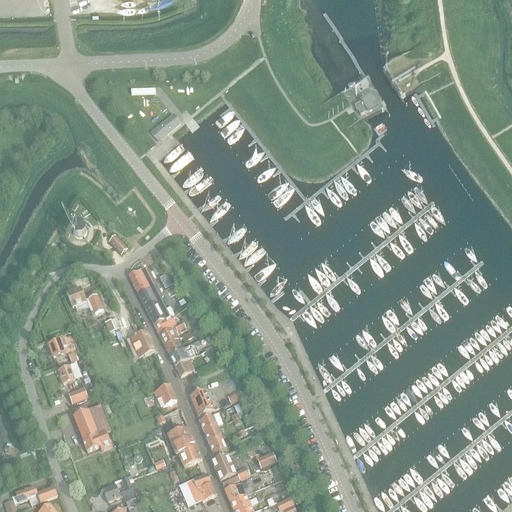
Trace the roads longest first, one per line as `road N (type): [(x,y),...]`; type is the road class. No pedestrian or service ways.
road 1 (tertiary): [(356,511),(288,360),(180,222)]
road 2 (residential): [(72,511),(25,372),(24,335),(62,272),(119,271)]
road 3 (residential): [(229,511),(119,271)]
road 4 (residential): [(70,64),(191,57),(230,36),(249,0)]
road 5 (tertiary): [(180,222),(84,97),(70,64)]
